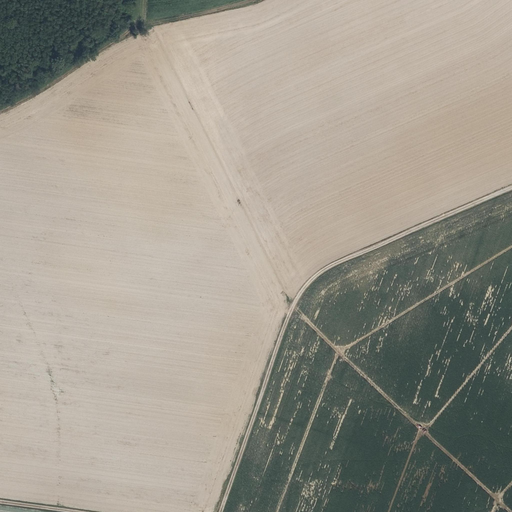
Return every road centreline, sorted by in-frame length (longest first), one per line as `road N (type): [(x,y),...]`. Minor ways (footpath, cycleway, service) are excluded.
road 1 (track): [(221,511),(284,324),(311,277),(511,187)]
road 2 (track): [(251,0),(144,27),(0,110)]
